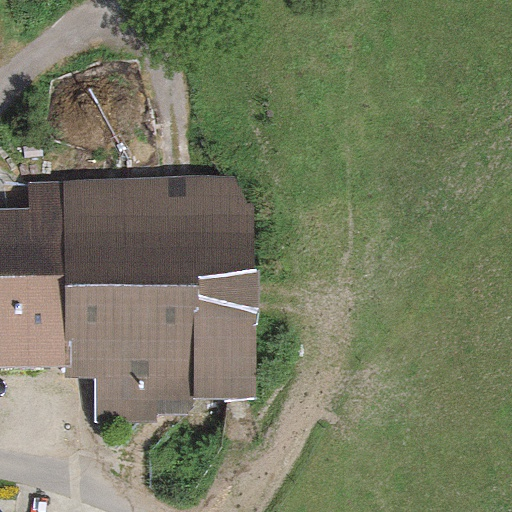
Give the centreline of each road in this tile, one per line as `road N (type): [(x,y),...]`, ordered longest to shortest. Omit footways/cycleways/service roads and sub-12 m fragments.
road 1 (residential): [(0,463),(83,483),(145,511)]
road 2 (track): [(108,0),(0,93)]
